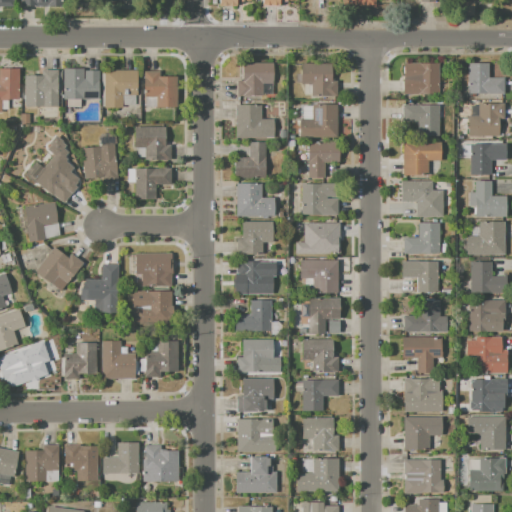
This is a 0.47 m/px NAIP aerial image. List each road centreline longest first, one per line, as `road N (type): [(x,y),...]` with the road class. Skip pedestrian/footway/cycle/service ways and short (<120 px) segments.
road 1 (residential): [(201,40),(203,511)]
road 2 (residential): [(370,40),(371,511)]
road 3 (residential): [(314,40),(0,40)]
road 4 (residential): [(0,412),(203,410)]
road 5 (residential): [(511,39),(314,40)]
